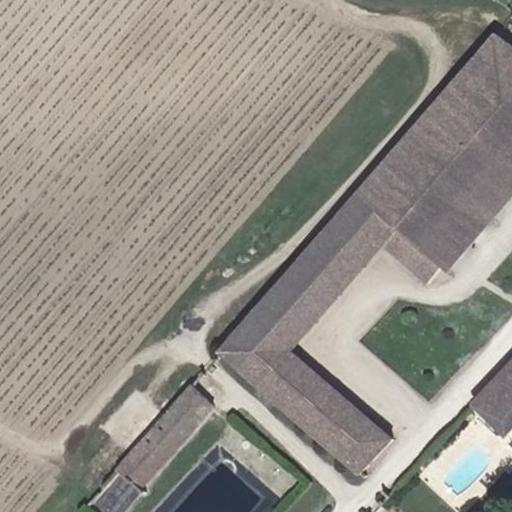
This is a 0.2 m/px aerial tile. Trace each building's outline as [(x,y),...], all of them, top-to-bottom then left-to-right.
[(511,152),(511,34),(504,27),(465,71),(363,187),(406,225),(390,243),(430,280),(448,261),(431,245),(511,152)] [(511,200),(511,152),(431,245),(448,261),(455,266),(511,200)] [(406,225),(363,187),(223,346),(274,392),(306,356),(297,347),(390,243),(406,225)] [(396,434),(306,356),(274,392),(361,472),(396,434)] [(511,365),(475,404),(507,435),(511,430),(511,365)] [(215,398),(194,379),(164,412),(119,463),(141,481),(215,398)]
